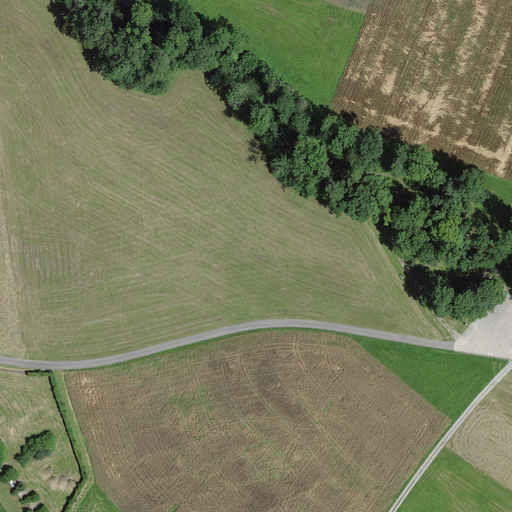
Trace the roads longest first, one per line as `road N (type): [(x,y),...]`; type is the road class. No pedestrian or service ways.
road 1 (track): [(0,362),(90,367),(288,322),(511,356)]
road 2 (track): [(472,349),(352,199)]
road 3 (track): [(391,511),(511,364)]
